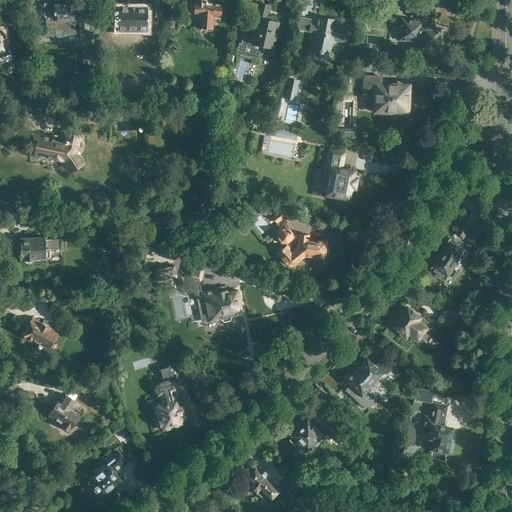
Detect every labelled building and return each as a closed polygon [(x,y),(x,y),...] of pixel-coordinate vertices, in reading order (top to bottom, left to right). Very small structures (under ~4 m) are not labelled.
[(148,22),(147,22),(147,21),(148,15),(151,15),(151,16),(159,16),(158,0),(150,0),(150,7),(117,6),(117,30),(118,30),(117,35),(127,35),(127,30),(138,30),(137,37),(147,37),(148,28),(149,27),(149,25),(149,23),(148,22)] [(199,16),(198,29),(213,30),(214,17),(220,18),(221,5),(206,3),(206,1),(205,1),(205,0),(194,0),(195,2),(193,2),(193,3),(187,2),(186,14),(192,15),(192,16),(199,16)] [(76,33),(75,3),(55,4),(55,6),(48,6),(48,2),(40,3),(40,16),(45,16),(46,34),(47,34),(56,33),(55,30),(56,30),(56,29),(63,29),(63,30),(63,33),(75,33),(76,33)] [(266,46),(271,48),(277,22),(269,21),(270,17),(265,16),(268,5),(261,3),(252,39),(243,38),(241,44),(239,43),(237,54),(259,59),(266,46)] [(317,17),(310,50),(321,52),(322,49),(331,51),(333,37),(349,40),(351,28),(336,24),(337,21),(317,17)] [(400,39),(419,42),(421,26),(422,22),(402,19),(400,39)] [(421,26),(419,42),(419,46),(438,49),(441,29),(421,26)] [(0,60),(11,56),(2,31),(0,31),(0,60)] [(374,111),(406,112),(407,86),(381,85),(381,77),(364,76),(363,90),(375,91),(374,111)] [(284,100),(294,102),(298,85),(288,83),(284,100)] [(78,121),(95,122),(96,113),(79,112),(78,121)] [(326,130),(328,120),(317,118),(315,128),(326,130)] [(284,130),(265,126),(264,133),(283,137),(284,130)] [(78,140),(79,140),(81,134),(68,131),(67,140),(65,140),(64,143),(54,141),(55,138),(32,133),(30,143),(36,145),(34,155),(64,161),(70,172),(82,163),(75,153),(78,140)] [(330,168),(325,195),(336,197),(335,199),(343,200),(344,198),(348,199),(351,188),(354,188),(356,178),(353,177),(354,171),(340,168),(340,165),(341,165),(344,153),(329,150),(326,167),(330,168)] [(295,184),(295,187),(305,190),(306,186),(308,174),(297,172),(295,184)] [(209,201),(215,202),(218,194),(211,193),(209,201)] [(277,224),(281,220),(284,224),(290,219),(282,208),(271,217),(277,224)] [(64,226),(64,218),(35,218),(35,226),(64,226)] [(455,233),(463,239),(470,228),(461,222),(455,233)] [(277,232),(276,238),(280,244),(286,244),(289,242),(290,243),(294,243),(294,245),(294,246),(293,247),(293,248),(292,249),(290,249),(288,247),(286,247),(284,247),(277,253),(284,262),(285,263),(287,264),(289,264),(290,265),(292,265),(294,264),(303,256),(313,257),(313,258),(324,260),(326,241),(316,240),(316,243),(307,241),(307,236),(293,234),(288,228),(282,228),(281,226),(276,230),(277,232)] [(60,239),(45,239),(45,238),(20,238),(21,258),(24,258),(24,261),(26,263),(31,263),(34,260),(34,258),(50,258),(50,249),(61,248),(60,239)] [(455,271),(451,268),(462,250),(448,241),(429,270),(444,279),(446,274),(451,277),(455,271)] [(144,268),(147,284),(171,279),(168,263),(144,268)] [(190,265),(187,265),(184,275),(188,276),(187,278),(199,281),(202,267),(190,264),(190,265)] [(223,322),(227,325),(230,320),(231,316),(231,315),(241,313),(236,290),(218,294),(217,288),(201,291),(205,311),(199,312),(201,320),(207,319),(207,321),(220,318),(223,322)] [(101,306),(110,312),(115,305),(106,299),(101,306)] [(409,333),(417,340),(426,329),(417,322),(420,318),(407,307),(394,323),(392,321),(389,325),(405,338),(409,333)] [(457,315),(457,307),(440,307),(441,316),(457,315)] [(56,334),(49,330),(50,328),(31,318),(25,329),(22,330),(24,339),(28,338),(49,348),(56,334)] [(382,392),(384,393),(383,392),(386,388),(377,379),(383,373),(386,374),(390,370),(380,360),(374,366),(366,359),(357,369),(382,392)] [(178,375),(175,364),(160,367),(164,379),(178,375)] [(382,392),(357,369),(351,375),(350,374),(344,381),(349,386),(345,390),(364,407),(366,405),(368,407),(374,400),(372,399),(374,396),(371,393),(374,391),(380,397),(384,393),(382,392)] [(182,424),(179,415),(181,414),(172,386),(166,388),(166,389),(164,390),(167,402),(154,406),(158,419),(159,418),(159,420),(156,421),(156,423),(157,427),(159,428),(161,427),(162,430),(173,427),(175,428),(178,427),(179,425),(182,424)] [(433,392),(417,388),(415,400),(431,403),(433,392)] [(74,427),(73,426),(80,416),(69,408),(73,402),(64,396),(60,402),(58,401),(57,402),(56,401),(52,406),(53,407),(49,414),(61,423),(59,425),(70,432),(74,427)] [(429,432),(428,438),(431,439),(429,449),(434,450),(433,456),(444,458),(445,452),(447,452),(451,427),(442,426),(446,405),(432,403),(430,416),(424,415),(421,431),(429,432)] [(336,421),(346,431),(353,424),(343,414),(336,421)] [(420,424),(417,415),(410,418),(414,427),(420,424)] [(288,439),(293,445),(297,441),(306,450),(321,435),(306,420),(291,435),(292,435),(288,439)] [(327,430),(339,442),(346,436),(334,424),(327,430)] [(114,457),(99,470),(101,472),(88,482),(100,497),(121,481),(114,472),(127,462),(118,451),(112,455),(114,457)] [(254,469),(242,482),(241,484),(241,485),(241,487),(242,488),(244,488),(246,488),(247,487),(249,486),(250,487),(249,488),(249,489),(250,492),(251,492),(253,492),(254,491),(256,493),(256,492),(267,503),(271,500),(279,492),(265,478),(266,477),(266,475),(264,473),(261,473),(260,474),(254,469)] [(283,485),(292,494),(301,485),(292,476),(283,485)]
